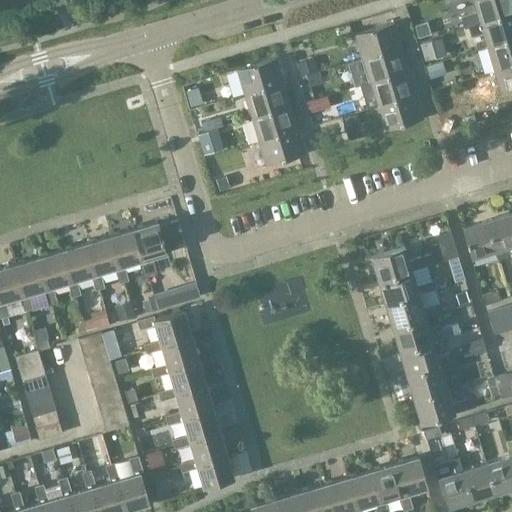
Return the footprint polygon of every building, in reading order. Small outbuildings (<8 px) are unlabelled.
[(511,0),(472,0),(479,22),(511,11),(511,0)] [(511,11),(479,22),(486,46),(511,38),(511,11)] [(354,32),(361,57),(400,45),(393,21),(354,32)] [(511,64),(511,38),(486,46),(493,70),(511,64)] [(400,45),(361,57),(368,81),(407,69),(400,45)] [(242,92),(281,81),(274,56),(235,68),(242,92)] [(511,91),(511,64),(493,70),(501,95),(511,91)] [(366,108),(375,105),(415,94),(407,69),(368,81),(359,84),(366,108)] [(242,92),(250,116),(289,105),(281,81),(242,92)] [(415,94),(375,105),(383,130),(422,118),(415,94)] [(257,141),(296,130),(289,105),(250,116),(257,141)] [(303,154),(296,130),(257,141),(264,165),(303,154)] [(511,220),(509,211),(485,218),(494,249),(511,243),(511,220)] [(470,256),(494,249),(485,218),(461,226),(470,256)] [(156,219),(134,226),(143,256),(139,257),(143,273),(151,270),(147,255),(166,249),(166,248),(157,223),(156,219)] [(169,219),(157,223),(166,248),(177,244),(169,219)] [(134,226),(110,233),(119,263),(115,264),(120,280),(128,278),(123,262),(139,257),(143,256),(134,226)] [(370,253),(377,278),(412,268),(412,269),(424,265),(457,254),(450,229),(435,234),(438,241),(428,244),(431,251),(408,258),(404,243),(370,253)] [(110,233),(87,240),(96,270),(92,271),(96,287),(105,285),(100,269),(115,264),(119,263),(110,233)] [(87,240),(62,247),(71,277),(67,279),(71,294),(80,292),(75,276),(92,271),(96,270),(87,240)] [(62,247),(38,255),(47,285),(42,286),(47,302),(56,299),(51,283),(67,279),(71,277),(62,247)] [(38,255),(14,262),(23,291),(19,293),(24,309),(32,306),(27,290),(42,286),(47,285),(38,255)] [(4,297),(19,293),(23,291),(14,262),(0,265),(0,314),(0,316),(9,314),(4,297)] [(377,278),(385,302),(419,292),(445,285),(442,275),(416,283),(412,269),(412,268),(377,278)] [(496,290),(481,295),(484,304),(499,300),(496,290)] [(385,302),(392,326),(427,316),(438,313),(435,303),(423,306),(419,292),(385,302)] [(511,312),(510,305),(499,308),(506,330),(511,328),(511,312)] [(156,323),(160,337),(162,342),(190,334),(183,308),(154,317),(153,313),(137,318),(140,328),(156,323)] [(495,334),(506,330),(499,308),(488,312),(495,334)] [(100,309),(73,313),(76,327),(103,324),(100,309)] [(430,326),(427,316),(392,326),(399,349),(433,339),(460,331),(457,321),(441,326),(430,326)] [(81,347),(105,340),(101,329),(78,336),(81,347)] [(162,342),(160,337),(144,342),(147,352),(163,347),(167,361),(169,366),(197,357),(190,334),(162,342)] [(399,349),(406,374),(441,364),(452,361),(449,350),(438,354),(433,339),(399,349)] [(108,352),(105,340),(81,347),(85,359),(108,352)] [(14,355),(18,368),(41,361),(37,348),(14,355)] [(85,359),(88,371),(112,364),(108,352),(85,359)] [(204,381),(197,357),(169,366),(167,361),(151,366),(153,375),(170,370),(174,385),(176,390),(204,381)] [(41,361),(18,368),(21,379),(44,372),(41,361)] [(88,371),(92,383),(115,376),(112,364),(88,371)] [(441,364),(406,374),(413,397),(448,387),(459,384),(456,374),(445,377),(441,364)] [(48,384),(44,372),(21,379),(24,391),(48,384)] [(501,397),(511,394),(505,373),(494,376),(501,397)] [(92,383),(95,395),(119,388),(115,376),(92,383)] [(176,390),(174,385),(158,390),(161,399),(177,394),(181,409),(183,414),(211,405),(204,381),(176,390)] [(51,397),(48,384),(24,391),(28,403),(51,397)] [(453,402),(448,387),(413,397),(420,421),(475,404),(473,396),(453,402)] [(95,395),(99,407),(122,400),(119,388),(95,395)] [(51,397),(28,403),(31,415),(54,408),(51,397)] [(99,407),(102,419),(126,412),(122,400),(99,407)] [(218,429),(211,405),(183,414),(181,409),(165,413),(168,423),(184,418),(188,432),(190,437),(218,429)] [(58,420),(54,408),(31,415),(35,426),(58,420)] [(471,416),(474,425),(489,421),(486,411),(471,416)] [(126,412),(102,419),(106,430),(129,423),(126,412)] [(459,430),(474,425),(471,416),(457,420),(459,430)] [(61,431),(58,420),(35,426),(38,438),(61,431)] [(422,429),(425,439),(441,434),(438,425),(422,429)] [(225,452),(218,429),(190,437),(188,432),(172,437),(175,447),(191,442),(195,456),(197,461),(225,452)] [(140,448),(143,463),(159,460),(156,445),(140,448)] [(197,461),(195,456),(179,460),(182,470),(198,466),(203,484),(232,475),(225,452),(197,461)] [(133,472),(118,477),(113,478),(122,508),(149,500),(141,472),(143,471),(138,454),(128,457),(133,472)] [(418,455),(394,462),(402,492),(398,493),(402,509),(412,506),(407,491),(427,485),(418,455)] [(511,465),(509,455),(485,462),(494,492),(511,486),(511,465)] [(109,479),(94,484),(90,485),(97,511),(110,511),(122,508),(113,478),(118,477),(113,461),(104,464),(109,479)] [(394,462),(371,469),(379,499),(375,500),(378,511),(387,511),(383,497),(398,493),(402,492),(394,462)] [(485,462),(461,469),(470,499),(494,492),(485,462)] [(85,486),(71,491),(66,492),(72,511),(97,511),(90,485),(94,484),(90,469),(81,471),(85,486)] [(371,469),(346,476),(355,506),(350,507),(351,511),(361,511),(359,504),(375,500),(379,499),(371,469)] [(446,506),(470,499),(461,469),(437,476),(446,506)] [(46,511),(72,511),(66,492),(71,491),(66,476),(57,479),(62,493),(47,498),(43,499),(46,511)] [(346,476),(323,483),(331,511),(336,511),(350,507),(355,506),(346,476)] [(38,501),(23,505),(18,506),(19,511),(46,511),(43,499),(47,498),(43,483),(33,486),(38,501)] [(331,511),(323,483),(298,490),(304,511),(331,511)] [(14,508),(0,511),(19,511),(18,506),(23,505),(18,490),(9,493),(14,508)] [(304,511),(298,490),(274,497),(278,511),(304,511)] [(278,511),(274,497),(248,504),(250,511),(278,511)]
